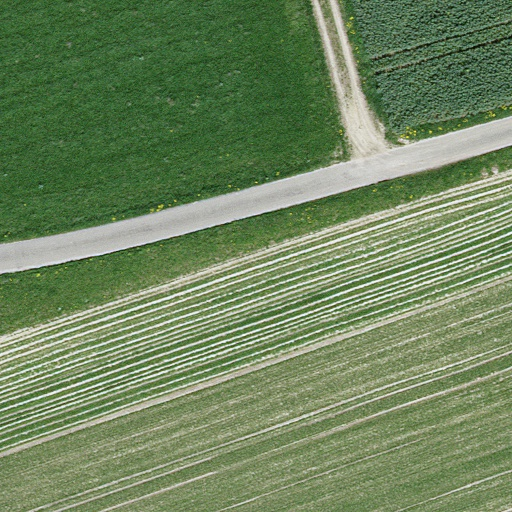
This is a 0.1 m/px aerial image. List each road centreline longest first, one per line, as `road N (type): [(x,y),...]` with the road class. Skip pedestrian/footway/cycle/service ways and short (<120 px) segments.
road 1 (residential): [(511,129),(131,236),(0,259)]
road 2 (track): [(371,168),(323,0)]
